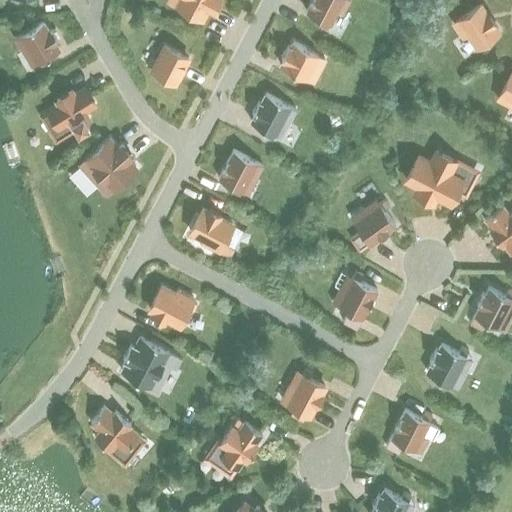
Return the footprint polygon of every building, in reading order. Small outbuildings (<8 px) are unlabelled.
[(175,0),(174,3),(203,18),(208,7),(213,9),(217,0),(175,0)] [(310,0),(305,10),(322,19),(319,25),(327,28),(329,23),(330,23),(337,9),(342,12),(348,0),(310,0)] [(480,4),(453,22),(461,35),(466,32),(475,45),(476,45),(479,50),(486,45),(484,42),(482,40),(497,30),(485,12),(480,4)] [(43,20),(14,38),(22,51),(28,48),(36,62),(39,67),(46,63),(44,60),(43,57),(59,47),(55,40),(57,39),(51,29),(49,30),(43,20)] [(283,58),(280,64),(305,77),(314,59),(321,63),(324,58),(317,54),(317,53),(293,40),(289,46),(287,45),(281,57),(283,58)] [(150,58),(146,65),(151,68),(175,81),(187,57),(163,45),(155,61),(150,58)] [(511,69),(497,98),(511,105),(511,102),(511,69)] [(47,109),(41,113),(46,121),(52,117),(57,126),(68,119),(73,127),(75,125),(77,129),(88,123),(86,119),(88,117),(83,110),(94,103),(90,98),(91,97),(88,92),(87,93),(87,92),(84,87),(73,93),(71,90),(56,99),(58,103),(47,109)] [(287,122),(295,108),(265,92),(260,103),(257,101),(256,104),(252,112),(254,113),(250,121),(267,129),(264,135),(272,139),(274,133),(275,133),(282,119),(287,122)] [(109,137),(85,159),(103,178),(97,184),(105,193),(111,188),(135,167),(127,158),(131,154),(121,143),(117,147),(109,137)] [(255,178),(262,164),(232,148),(218,177),(235,186),(233,188),(232,191),(239,195),(242,189),(242,190),(249,175),(255,178)] [(418,154),(405,179),(416,185),(414,191),(434,201),(437,196),(450,203),(458,187),(465,191),(470,182),(463,178),(463,177),(450,171),(456,160),(435,149),(430,160),(418,154)] [(362,206),(349,216),(360,230),(351,237),(360,249),(369,243),(395,224),(383,209),(388,205),(384,199),(379,202),(366,211),(362,206)] [(501,205),(485,217),(492,227),(489,229),(500,244),(504,242),(511,252),(511,212),(511,213),(508,215),(501,205)] [(202,208),(189,232),(205,240),(203,244),(217,251),(218,249),(230,255),(235,245),(233,245),(228,242),(223,240),(231,223),(218,216),(219,214),(206,208),(205,209),(202,208)] [(339,287),(332,302),(347,310),(342,320),(355,327),(361,317),(362,317),(376,289),(359,280),(362,274),(355,271),(352,276),(344,290),(339,287)] [(196,303),(191,300),(193,296),(179,288),(177,292),(161,284),(149,308),(152,310),(151,312),(164,319),(165,317),(178,324),(187,307),(192,310),(196,303)] [(508,289),(505,294),(488,285),(484,293),(481,292),(476,302),(478,303),(473,314),(469,322),(482,329),(486,320),(487,321),(486,324),(496,329),(497,326),(503,329),(510,315),(505,312),(511,300),(511,298),(511,291),(508,289)] [(122,358),(127,360),(121,371),(150,386),(163,362),(170,365),(176,355),(169,351),(140,335),(134,346),(130,344),(122,358)] [(438,348),(436,346),(428,361),(431,362),(426,371),(440,378),(439,381),(449,386),(451,384),(456,386),(463,372),(458,369),(465,355),(468,350),(461,346),(458,351),(441,342),(438,348)] [(288,384),(281,398),(294,405),(305,411),(310,413),(324,385),(308,377),(311,372),(304,368),(301,373),(293,387),(288,384)] [(100,429),(94,436),(109,448),(114,441),(124,449),(130,441),(136,446),(142,439),(136,434),(137,433),(127,425),(130,422),(115,410),(113,413),(103,405),(90,421),(100,429)] [(294,405),(290,412),(301,418),(305,411),(294,405)] [(390,436),(385,445),(398,452),(402,442),(420,451),(427,437),(422,434),(429,420),(431,415),(424,411),(421,416),(404,408),(390,436)] [(228,462),(223,468),(231,473),(235,467),(236,467),(243,457),(246,459),(257,444),(254,442),(261,432),(244,420),(237,430),(230,425),(219,441),(226,446),(219,456),(228,462)] [(374,506),(370,511),(401,511),(408,500),(410,495),(403,491),(400,496),(383,487),(380,495),(377,494),(371,504),(374,506)] [(264,511),(256,505),(253,509),(243,501),(234,511),(264,511)]
